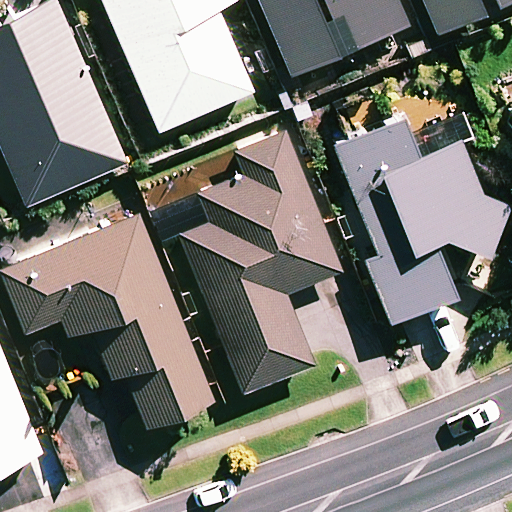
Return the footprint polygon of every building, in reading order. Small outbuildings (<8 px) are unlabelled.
[(121,164),(52,0),(49,0),(0,20),(0,150),(23,205),(121,164)] [(228,0),(100,0),(156,130),(248,91),(212,7),(228,0)] [(402,27),(390,0),(254,0),(286,75),(402,27)] [(481,13),(475,0),(490,0),(494,8),(511,0),(417,0),(433,34),(481,13)] [(511,102),(500,107),(511,135),(511,102)] [(413,155),(401,120),(332,144),(370,253),(363,255),(387,322),(451,299),(433,246),(443,239),(486,257),(502,218),(481,194),(461,138),(413,155)] [(336,272),(282,132),(230,152),(238,172),(150,206),(164,242),(179,236),(240,392),(309,366),(281,293),(336,272)] [(210,403),(141,214),(0,265),(0,271),(22,332),(59,318),(66,336),(90,327),(108,378),(123,372),(143,428),(210,403)] [(0,467),(38,453),(0,357),(0,467)]
